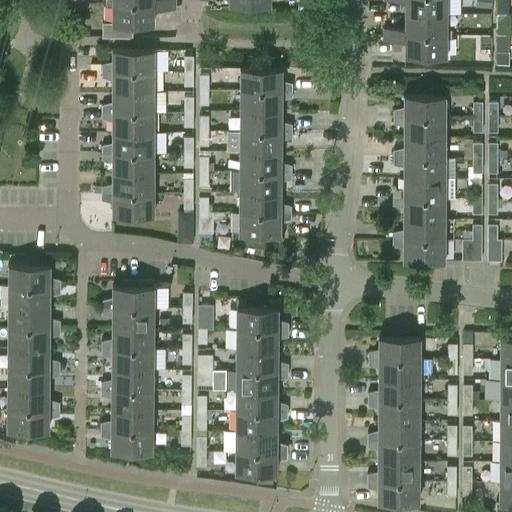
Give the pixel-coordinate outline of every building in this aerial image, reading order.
[(404,0),(404,14),(446,14),(445,0),(404,0)] [(153,7),(152,7),(152,2),(112,2),(112,23),(101,23),(101,37),(131,37),(131,23),(152,24),(153,7)] [(404,14),(404,28),(404,34),(450,34),(450,30),(446,30),(446,14),(404,14)] [(382,40),(394,40),(394,28),(383,28),(382,40)] [(404,28),(394,28),(394,40),(404,40),(404,55),(445,55),(446,38),(450,38),(450,34),(404,34),(404,28)] [(495,51),(508,51),(508,34),(496,33),(495,33),(495,47),(495,51)] [(100,71),(153,71),(153,50),(111,50),(111,63),(100,63),(100,71)] [(508,51),(495,51),(496,64),(509,64),(509,51),(508,51)] [(183,55),(183,71),(193,71),(193,55),(183,55)] [(239,89),(291,89),(291,82),(281,82),(281,68),(239,68),(239,89)] [(111,77),(111,91),(153,91),(153,71),(100,71),(100,77),(111,77)] [(193,71),(183,71),(183,85),(193,85),(193,71)] [(198,74),(199,89),(208,89),(208,74),(198,74)] [(208,89),(199,89),(199,104),(208,104),(208,89)] [(239,89),(239,109),(281,110),(281,97),(291,97),(291,89),(239,89)] [(101,103),(101,111),(153,111),(153,91),(111,91),(111,103),(101,103)] [(391,116),(443,116),(443,95),(402,95),(402,108),(391,108),(391,116)] [(183,96),(183,111),(193,111),(193,96),(183,96)] [(472,101),(472,116),(481,116),(482,101),(472,101)] [(487,101),(487,116),(497,116),(497,101),(487,101)] [(239,109),(239,130),(291,130),(291,123),(281,123),(281,110),(239,109)] [(111,118),(111,132),(153,132),(153,111),(101,111),(101,118),(111,118)] [(193,111),(183,111),(183,126),(192,126),(193,111)] [(198,114),(198,130),(208,130),(208,114),(198,114)] [(402,122),(402,137),(443,137),(443,116),(391,116),(391,122),(402,122)] [(481,116),(472,116),(472,131),(481,131),(481,116)] [(497,116),(487,116),(487,131),(497,131),(497,116)] [(208,130),(198,130),(198,145),(208,145),(208,130)] [(239,130),(239,150),(280,151),(280,138),(291,138),(291,130),(239,130)] [(101,145),(101,152),(153,152),(153,132),(111,132),(111,145),(101,145)] [(183,136),(183,152),(192,152),(192,136),(183,136)] [(391,149),(391,157),(443,157),(443,137),(402,137),(402,149),(391,149)] [(472,142),(472,157),(481,157),(481,142),(472,142)] [(487,142),(487,157),(497,157),(497,142),(487,142)] [(239,150),(239,171),(290,171),(290,165),(280,165),(280,151),(239,150)] [(111,159),(111,172),(152,172),(153,152),(101,152),(101,159),(111,159)] [(192,152),(183,152),(183,166),(192,166),(192,152)] [(198,155),(198,171),(208,171),(207,155),(198,155)] [(401,163),(401,177),(443,177),(443,157),(391,157),(391,163),(401,163)] [(481,157),(472,157),(472,172),(481,172),(481,157)] [(497,157),(487,157),(487,172),(497,172),(497,157)] [(208,171),(198,171),(198,185),(208,185),(208,171)] [(239,171),(238,191),(280,192),(280,179),(290,179),(290,171),(239,171)] [(101,185),(101,192),(152,192),(152,172),(111,172),(111,185),(101,185)] [(183,177),(183,193),(192,193),(192,177),(183,177)] [(391,189),(391,198),(443,198),(443,177),(401,177),(401,189),(391,189)] [(472,182),(472,198),(481,198),(481,182),(472,182)] [(487,182),(487,198),(496,198),(496,182),(487,182)] [(238,191),(238,212),(290,212),(290,205),(280,205),(280,192),(238,191)] [(152,214),(152,192),(101,192),(101,200),(111,200),(111,213),(152,214)] [(192,207),(192,193),(183,193),(183,207),(192,207)] [(198,211),(207,211),(207,197),(198,197),(198,211)] [(401,204),(401,218),(443,218),(443,198),(391,198),(391,204),(401,204)] [(481,198),(472,198),(472,212),(481,212),(481,198)] [(496,198),(487,198),(487,212),(496,212),(496,198)] [(225,212),(207,211),(198,211),(198,233),(212,233),(212,220),(225,220),(225,212)] [(290,219),(290,212),(238,212),(238,233),(280,233),(280,219),(290,219)] [(391,230),(391,238),(442,239),(443,218),(401,218),(401,231),(391,230)] [(472,223),(471,239),(481,239),(481,223),(472,223)] [(487,223),(487,239),(496,239),(496,223),(487,223)] [(177,243),(193,243),(193,231),(178,231),(177,243)] [(442,260),(442,239),(391,238),(391,245),(401,245),(401,260),(442,260)] [(481,239),(471,239),(461,239),(461,259),(480,259),(481,239)] [(500,239),(496,239),(487,239),(487,259),(500,260),(500,239)] [(58,286),(58,279),(47,279),(47,265),(7,265),(6,286),(58,286)] [(58,286),(6,286),(6,306),(47,307),(47,293),(58,293),(58,286)] [(100,307),(152,307),(152,286),(110,286),(110,300),(100,300),(100,307)] [(182,292),(182,308),(191,308),(192,292),(182,292)] [(6,306),(6,327),(58,327),(58,319),(47,319),(47,307),(6,306)] [(110,314),(110,327),(152,328),(152,307),(100,307),(100,314),(110,314)] [(191,308),(182,308),(182,322),(191,322),(191,308)] [(236,329),(287,329),(287,322),(276,322),(276,308),(236,308),(236,329)] [(197,312),(197,329),(206,329),(206,312),(197,312)] [(169,317),(158,318),(159,326),(169,326),(169,317)] [(6,327),(6,347),(47,347),(47,333),(58,333),(58,327),(6,327)] [(100,340),(100,348),(152,348),(152,328),(110,327),(110,340),(100,340)] [(206,329),(197,329),(197,342),(206,342),(206,329)] [(236,329),(235,349),(276,350),(276,335),(287,336),(287,329),(236,329)] [(182,332),(182,348),(191,348),(191,333),(182,332)] [(366,357),(418,357),(419,336),(377,336),(376,351),(366,351),(366,357)] [(462,337),(462,358),(472,358),(472,337),(462,337)] [(498,358),(511,358),(511,337),(498,337),(498,358)] [(447,343),(447,358),(457,358),(457,343),(447,343)] [(6,347),(6,367),(58,368),(58,360),(47,360),(47,347),(6,347)] [(110,355),(110,368),(151,368),(152,348),(100,348),(100,355),(110,355)] [(191,348),(182,348),(181,362),(190,363),(191,348)] [(235,349),(235,370),(286,370),(286,363),(276,362),(276,350),(235,349)] [(197,353),(197,370),(211,370),(211,353),(197,353)] [(377,364),(376,378),(418,378),(418,357),(366,357),(366,364),(377,364)] [(457,358),(447,358),(447,373),(456,373),(457,358)] [(472,358),(462,358),(462,373),(472,373),(472,358)] [(511,358),(498,358),(498,379),(511,378),(511,358)] [(6,367),(6,388),(47,388),(47,375),(58,375),(58,368),(6,367)] [(100,382),(100,388),(151,389),(151,368),(110,368),(110,382),(100,382)] [(211,370),(197,370),(197,385),(212,385),(211,370)] [(235,370),(235,390),(276,390),(276,376),(286,376),(286,370),(235,370)] [(181,373),(181,389),(190,389),(191,374),(181,373)] [(365,391),(365,398),(418,398),(418,378),(376,378),(376,391),(365,391)] [(511,378),(498,379),(497,399),(511,399),(511,378)] [(447,383),(447,399),(456,399),(456,384),(447,383)] [(462,384),(462,399),(472,399),(472,384),(462,384)] [(6,388),(5,408),(57,408),(57,401),(47,401),(47,388),(6,388)] [(110,395),(110,409),(151,409),(151,389),(100,388),(100,395),(110,395)] [(190,389),(181,389),(181,404),(190,404),(190,389)] [(235,390),(235,410),(286,411),(286,403),(276,403),(276,390),(235,390)] [(196,394),(196,410),(206,410),(206,394),(196,394)] [(376,405),(376,419),(418,419),(418,398),(365,398),(365,405),(376,405)] [(456,399),(447,399),(447,413),(456,414),(456,399)] [(472,399),(462,399),(462,414),(472,414),(472,399)] [(511,399),(497,399),(497,420),(511,419),(511,399)] [(57,415),(57,408),(5,408),(5,428),(46,429),(47,415),(57,415)] [(100,422),(100,429),(151,429),(151,409),(110,409),(110,422),(100,422)] [(211,410),(206,410),(196,410),(196,430),(205,430),(205,419),(211,419),(211,410)] [(235,410),(235,431),(276,431),(276,417),(286,417),(286,411),(235,410)] [(181,414),(181,429),(190,429),(190,414),(181,414)] [(365,431),(365,439),(418,439),(418,419),(376,419),(376,432),(365,431)] [(511,419),(497,420),(497,440),(511,440),(511,419)] [(447,424),(447,440),(456,440),(456,424),(447,424)] [(462,440),(471,440),(477,440),(477,433),(472,433),(472,425),(462,424),(462,440)] [(151,451),(151,429),(100,429),(100,435),(110,435),(110,450),(151,451)] [(190,429),(181,429),(181,444),(190,444),(190,429)] [(196,430),(196,451),(205,451),(205,430),(196,430)] [(235,431),(234,451),(286,451),(286,445),(275,444),(276,431),(235,431)] [(376,446),(376,460),(418,460),(418,439),(365,439),(365,446),(376,446)] [(456,440),(447,440),(447,454),(456,454),(456,440)] [(471,440),(462,440),(462,455),(471,455),(471,440)] [(511,440),(497,440),(497,460),(511,460),(511,440)] [(205,451),(196,451),(196,465),(205,465),(205,451)] [(286,459),(286,451),(234,451),(234,472),(275,472),(275,459),(286,459)] [(365,472),(365,480),(418,480),(418,460),(376,460),(376,472),(365,472)] [(511,460),(497,460),(497,481),(511,480),(511,460)] [(446,465),(446,481),(456,481),(456,465),(446,465)] [(462,465),(462,481),(471,481),(471,465),(462,465)] [(273,483),(273,473),(258,473),(258,483),(273,483)] [(417,502),(418,480),(365,480),(365,486),(376,486),(376,501),(417,502)] [(511,511),(511,480),(497,481),(497,501),(494,501),(493,511),(511,511)] [(456,481),(446,481),(446,495),(456,495),(456,481)] [(471,481),(462,481),(462,495),(471,495),(471,481)]
